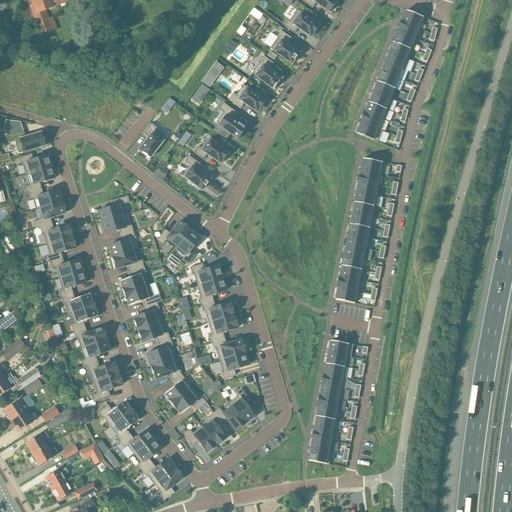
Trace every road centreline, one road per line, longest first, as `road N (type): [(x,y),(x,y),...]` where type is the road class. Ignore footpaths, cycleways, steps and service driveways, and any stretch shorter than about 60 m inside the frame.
road 1 (residential): [(351,481),(417,100),(443,13)]
road 2 (unclassified): [(398,476),(433,293),(511,16)]
road 3 (residential): [(202,482),(146,413),(60,152),(68,135)]
road 4 (residential): [(202,482),(281,424),(284,413),(237,251),(218,234)]
road 5 (residential): [(218,234),(269,132),(363,0)]
road 6 (motorway): [(511,250),(490,341),(468,511)]
road 7 (residential): [(218,234),(101,144),(68,135)]
road 8 (residential): [(203,504),(351,481)]
